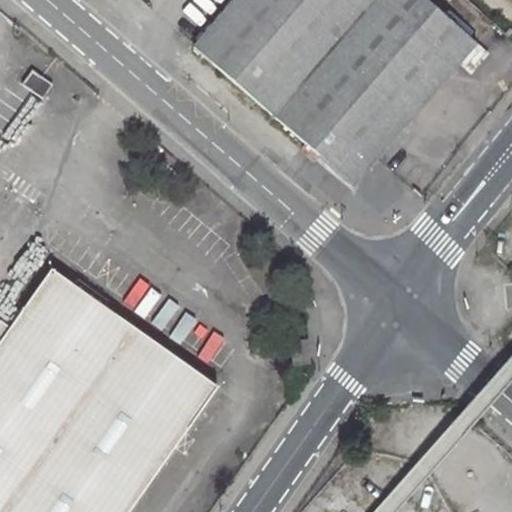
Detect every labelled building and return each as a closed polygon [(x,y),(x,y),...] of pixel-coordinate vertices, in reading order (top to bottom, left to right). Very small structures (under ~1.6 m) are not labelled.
[(426,0),(240,0),(197,50),(357,187),(463,64),(474,74),(491,55),(426,0)] [(22,84),(33,90),(42,77),(32,70),(22,84)] [(42,97),(52,84),(42,77),(33,90),(42,97)] [(0,511),(128,511),(217,387),(51,270),(0,341),(0,511)] [(306,340),(292,342),(295,362),(309,361),(306,340)]
